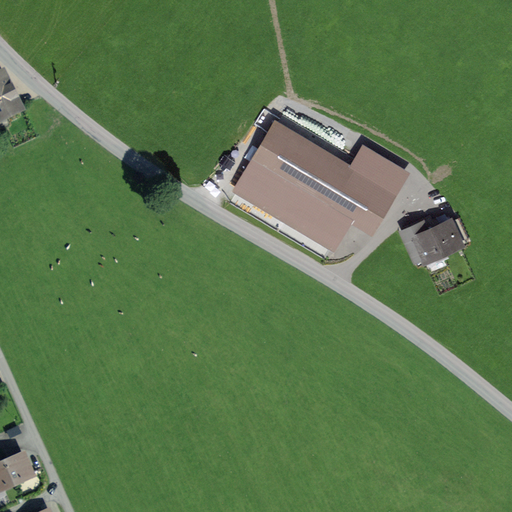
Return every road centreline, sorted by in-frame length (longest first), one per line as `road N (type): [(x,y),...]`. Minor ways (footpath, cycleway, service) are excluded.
road 1 (tertiary): [(0,44),(38,84),(154,174),(369,303),(511,411)]
road 2 (unclassified): [(60,491),(0,355)]
